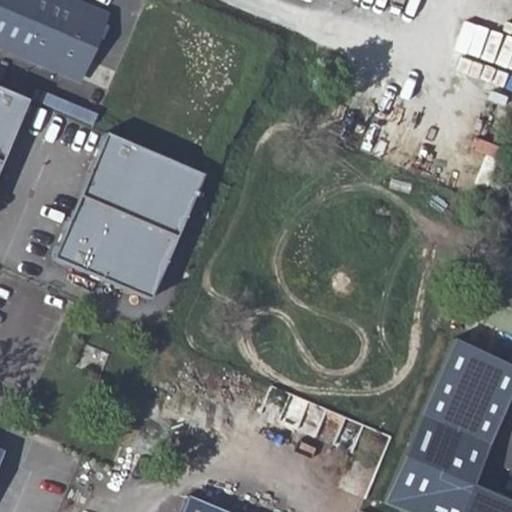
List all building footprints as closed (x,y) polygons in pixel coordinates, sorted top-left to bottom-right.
[(102,17),(61,0),(0,0),(0,44),(76,77),(102,17)] [(25,100),(0,89),(0,136),(8,140),(25,100)] [(201,174),(102,133),(85,173),(99,179),(80,224),(66,218),(49,258),(147,300),(201,174)] [(85,173),(66,218),(80,224),(99,179),(85,173)] [(511,239),(511,240),(478,319),(511,335),(511,239)] [(511,511),(511,502),(471,485),(511,390),(511,364),(451,338),(381,502),(404,511),(511,511)] [(218,511),(184,498),(178,511),(218,511)]
